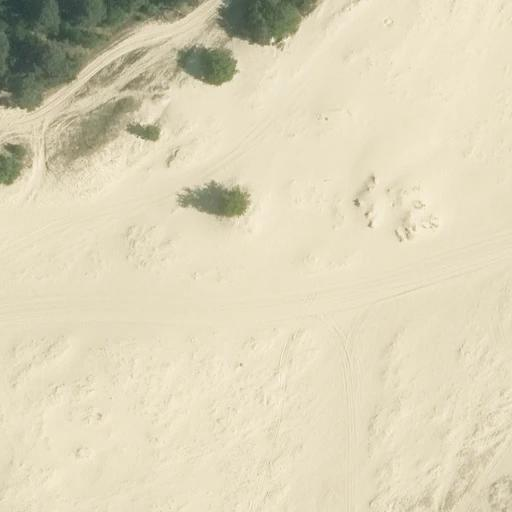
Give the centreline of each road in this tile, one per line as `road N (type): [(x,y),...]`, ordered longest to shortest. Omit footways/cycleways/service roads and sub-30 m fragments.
road 1 (track): [(511,229),(304,315),(250,324),(76,293),(0,306)]
road 2 (track): [(0,107),(71,89),(133,43),(248,0)]
